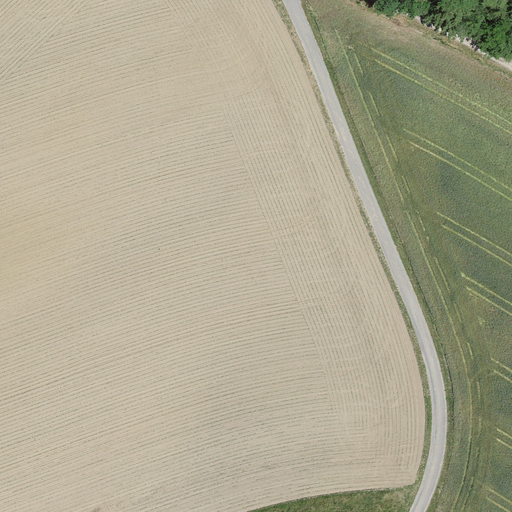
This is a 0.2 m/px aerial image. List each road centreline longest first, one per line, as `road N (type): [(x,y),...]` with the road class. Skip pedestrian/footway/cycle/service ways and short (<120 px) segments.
road 1 (track): [(425,511),(450,472),(290,0)]
road 2 (track): [(381,0),(511,65)]
